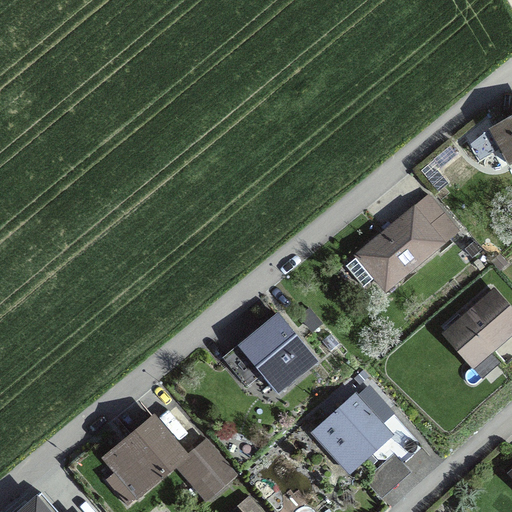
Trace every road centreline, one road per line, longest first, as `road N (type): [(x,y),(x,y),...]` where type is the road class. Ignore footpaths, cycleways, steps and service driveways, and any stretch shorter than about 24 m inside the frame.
road 1 (residential): [(0,500),(511,75)]
road 2 (residential): [(511,413),(403,511)]
